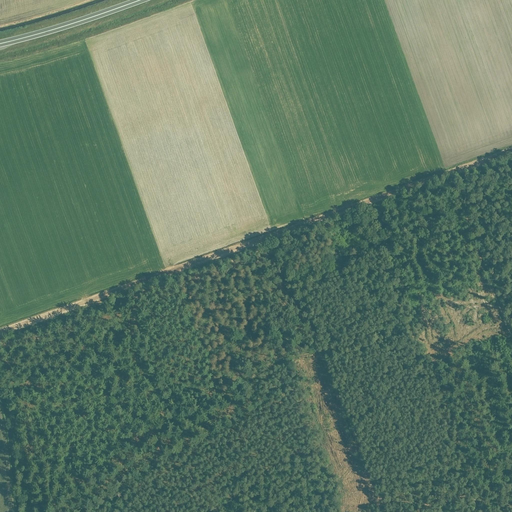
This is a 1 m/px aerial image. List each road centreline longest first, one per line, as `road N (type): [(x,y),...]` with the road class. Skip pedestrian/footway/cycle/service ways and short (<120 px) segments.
road 1 (track): [(511,150),(0,331)]
road 2 (trunk): [(0,43),(141,0)]
